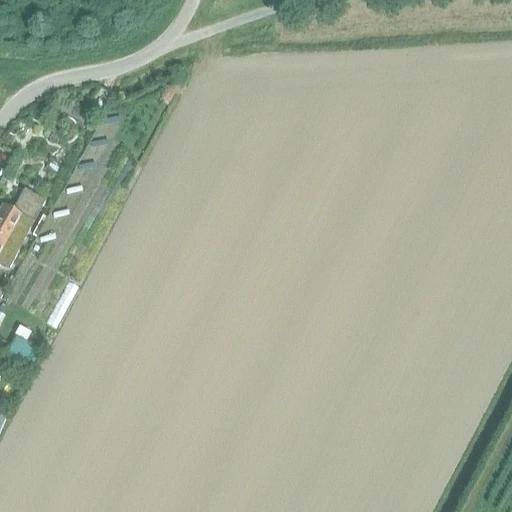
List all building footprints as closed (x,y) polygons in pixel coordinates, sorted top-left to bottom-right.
[(86,97),(84,86),(61,90),(63,101),(86,97)] [(86,178),(88,161),(70,159),(67,176),(86,178)] [(3,207),(0,212),(0,264),(9,270),(45,203),(24,192),(13,212),(3,207)] [(20,329),(15,337),(26,343),(31,335),(20,329)] [(16,339),(4,360),(30,375),(42,354),(16,339)]
